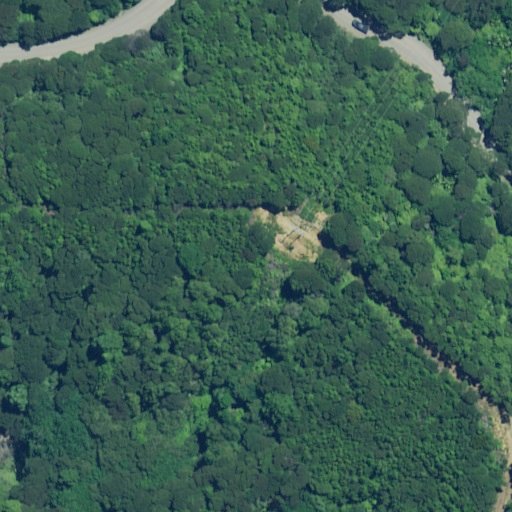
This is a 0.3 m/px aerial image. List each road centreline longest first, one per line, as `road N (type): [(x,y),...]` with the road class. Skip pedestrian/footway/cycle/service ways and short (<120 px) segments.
road 1 (unclassified): [(327,0),(511,176)]
road 2 (unclassified): [(0,38),(79,35),(134,0)]
